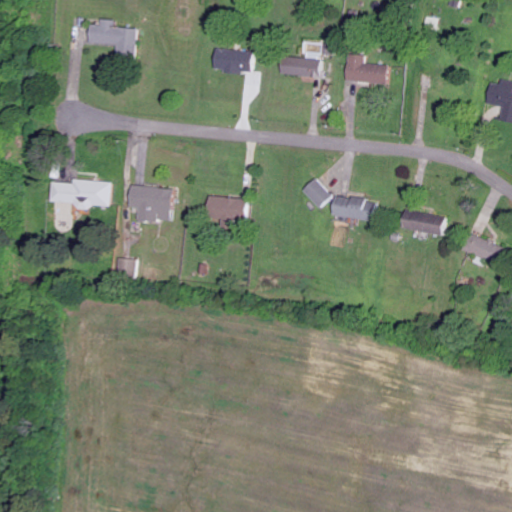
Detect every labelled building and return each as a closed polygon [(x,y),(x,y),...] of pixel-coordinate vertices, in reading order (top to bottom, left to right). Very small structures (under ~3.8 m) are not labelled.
[(96,25),(95,43),(121,45),(120,60),(141,61),(143,28),(120,27),(120,20),(106,19),(106,25),(96,25)] [(220,71),(249,73),(249,71),(261,72),(261,51),(221,50),(220,71)] [(354,81),(396,83),(397,65),(373,64),(373,55),(355,54),(354,81)] [(288,75),(329,77),(330,59),(289,57),(288,75)] [(499,83),(495,104),(511,107),(509,118),(511,118),(511,80),(508,80),(507,85),(499,83)] [(309,190),(326,209),(339,197),(322,178),(309,190)] [(57,202),(82,203),(82,207),(117,209),(119,182),(78,180),(78,184),(58,182),(57,202)] [(160,186),(139,185),(138,206),(160,206),(160,186)] [(375,201),(341,195),(338,215),(382,222),(384,208),(374,207),(375,201)] [(255,222),(256,199),(216,197),(215,221),(255,222)] [(410,230),(453,234),(455,216),(412,212),(410,230)] [(141,260),(122,258),(121,279),(140,280),(141,260)]
